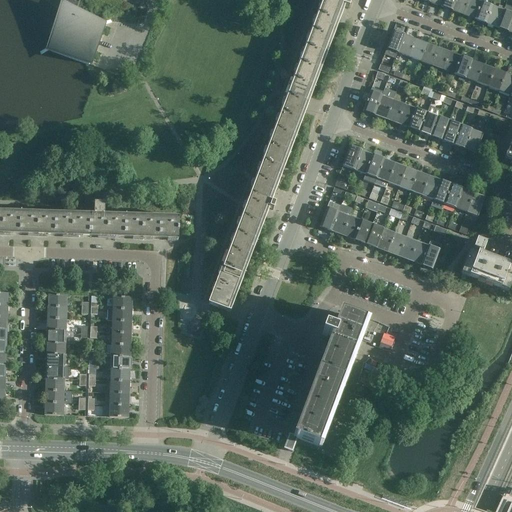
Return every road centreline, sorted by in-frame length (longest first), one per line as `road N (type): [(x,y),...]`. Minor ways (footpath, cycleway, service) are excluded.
road 1 (residential): [(148,453),(154,264),(144,257),(28,252)]
road 2 (residential): [(507,250),(499,190),(487,179),(331,122)]
road 3 (residential): [(202,462),(289,237)]
road 4 (residential): [(26,442),(28,252)]
road 5 (residential): [(511,53),(376,4)]
road 6 (residential): [(289,237),(422,286)]
road 7 (residential): [(331,122),(376,4)]
road 8 (tertiary): [(320,506),(202,462)]
road 9 (tertiary): [(25,456),(148,453)]
road 10 (tertiary): [(148,453),(26,442)]
road 11 (residential): [(289,237),(331,122)]
